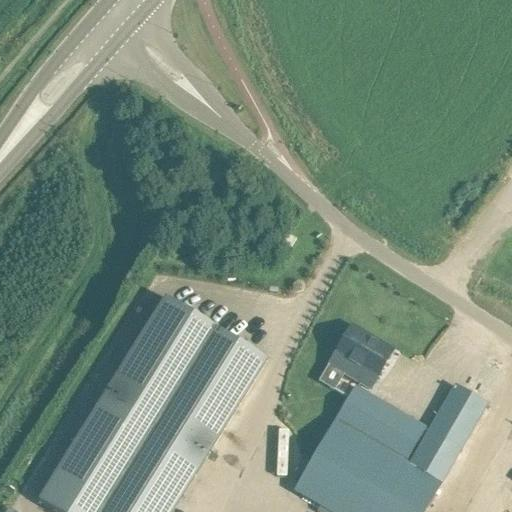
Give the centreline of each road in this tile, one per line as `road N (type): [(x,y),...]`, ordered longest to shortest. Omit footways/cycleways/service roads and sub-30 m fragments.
road 1 (unclassified): [(511,335),(336,219),(231,128)]
road 2 (unknown): [(336,219),(313,284),(202,511)]
road 3 (tertiary): [(0,175),(112,47)]
road 4 (unclassified): [(231,128),(197,79),(137,19)]
road 5 (unclassified): [(112,47),(231,128)]
road 6 (tertiary): [(85,26),(0,136)]
